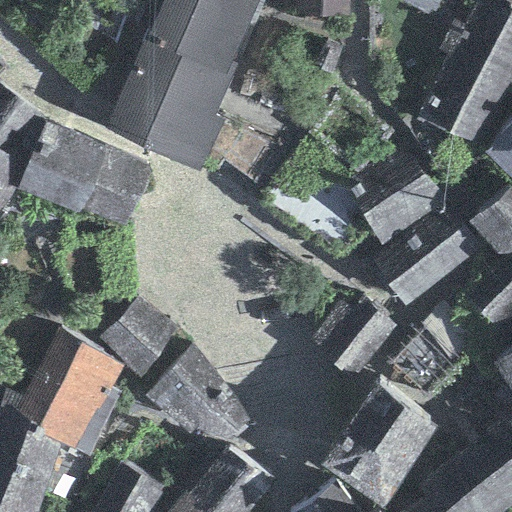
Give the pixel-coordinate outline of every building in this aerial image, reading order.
[(258,0),(162,0),(144,39),(227,76),(258,0)] [(350,0),(294,0),(294,15),(350,16),(350,0)] [(440,0),(412,0),(435,11),(440,0)] [(477,0),(417,119),(471,141),(511,71),(511,14),(484,0),(477,0)] [(103,129),(198,172),(224,121),(212,115),(231,79),(227,76),(144,39),(103,129)] [(0,213),(17,192),(48,119),(0,83),(0,213)] [(125,226),(152,168),(48,119),(17,192),(125,226)] [(511,121),(485,152),(511,179),(511,121)] [(345,186),(381,245),(443,198),(406,150),(345,186)] [(511,185),(510,184),(470,223),(503,257),(511,248),(511,185)] [(473,253),(440,212),(437,209),(369,260),(405,306),(473,253)] [(511,311),(511,281),(500,270),(468,301),(495,329),(511,311)] [(355,288),(306,342),(340,372),(343,369),(357,373),(394,326),(355,288)] [(177,328),(137,299),(97,335),(141,374),(177,328)] [(398,337),(420,376),(479,343),(456,304),(398,337)] [(60,441),(72,449),(109,388),(121,368),(59,327),(19,394),(11,407),(60,441)] [(511,344),(498,353),(511,375),(511,344)] [(248,421),(191,347),(144,396),(189,433),(225,440),(248,421)] [(424,406),(377,375),(328,446),(368,474),(381,456),(397,467),(416,439),(406,432),(424,406)] [(0,511),(37,511),(39,508),(60,441),(11,407),(19,394),(3,388),(0,397),(0,511)] [(89,457),(119,395),(109,388),(72,449),(89,457)] [(511,430),(503,417),(421,472),(450,511),(479,511),(511,488),(511,430)] [(265,511),(283,491),(227,445),(167,511),(265,511)] [(161,511),(171,495),(118,462),(88,511),(161,511)] [(352,511),(351,511),(328,476),(293,499),(301,511),(441,511),(426,492),(397,511),(352,511)] [(352,511),(389,511),(377,494),(351,511),(352,511)]
